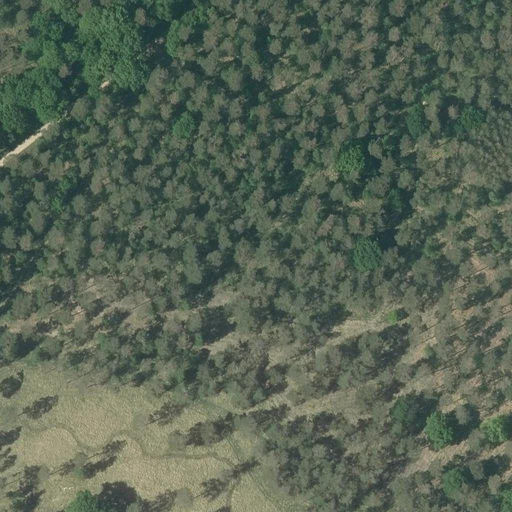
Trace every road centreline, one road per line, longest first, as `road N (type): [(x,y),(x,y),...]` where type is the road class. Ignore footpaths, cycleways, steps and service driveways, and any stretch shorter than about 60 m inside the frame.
road 1 (track): [(162,54),(511,271)]
road 2 (track): [(0,334),(162,54)]
road 3 (track): [(158,49),(0,169)]
